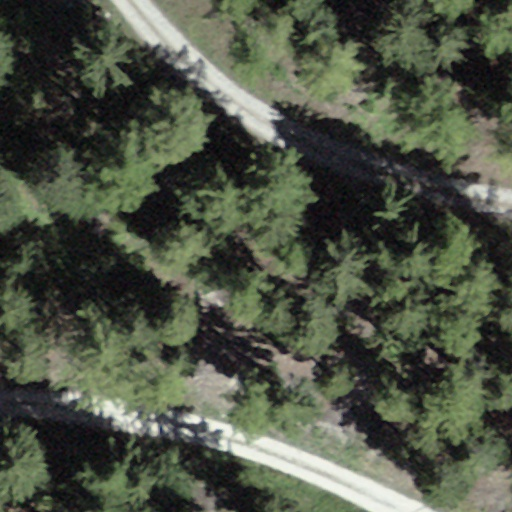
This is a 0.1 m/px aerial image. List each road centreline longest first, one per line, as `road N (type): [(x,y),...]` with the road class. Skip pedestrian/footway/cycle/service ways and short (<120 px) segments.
road 1 (track): [(125,0),(182,74),(275,127),(441,195),(511,209)]
road 2 (track): [(397,511),(235,448),(0,413)]
